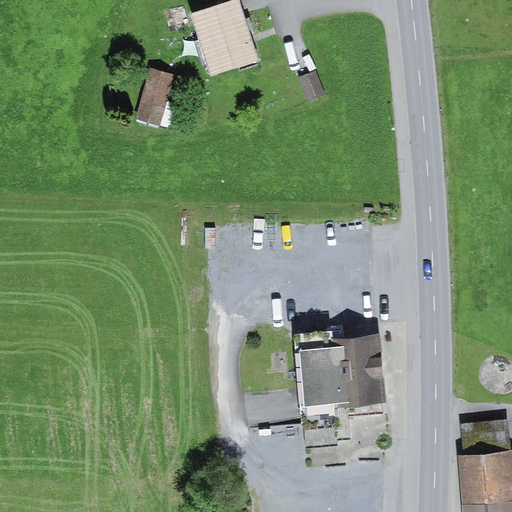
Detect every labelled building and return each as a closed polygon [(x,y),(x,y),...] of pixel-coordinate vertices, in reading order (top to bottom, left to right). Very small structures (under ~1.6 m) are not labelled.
[(241,0),(228,0),(192,11),(211,73),(259,58),(241,0)] [(175,74),(150,68),(136,120),(161,127),(175,74)] [(316,70),(298,77),(308,102),(326,95),(316,70)] [(333,329),(293,331),(294,351),(299,351),(306,448),(338,445),(337,441),(350,440),(348,415),(383,413),(382,399),(385,399),(381,333),(333,336),(333,329)] [(461,423),(464,455),(511,451),(509,419),(461,423)] [(464,455),(460,455),(463,502),(511,498),(511,451),(464,455)] [(511,511),(511,498),(463,502),(464,511),(511,511)]
